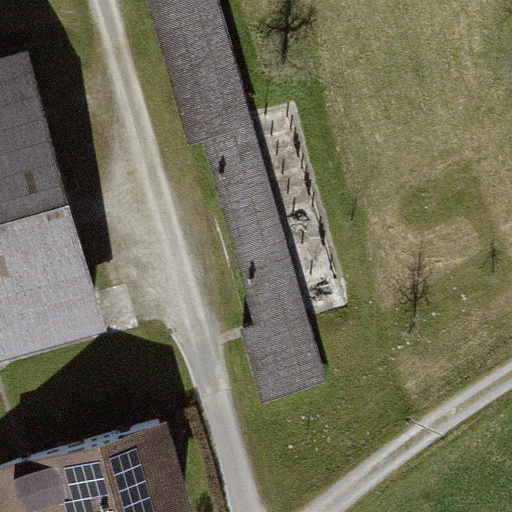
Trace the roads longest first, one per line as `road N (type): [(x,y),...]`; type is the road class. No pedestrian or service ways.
road 1 (track): [(248,511),(109,0)]
road 2 (track): [(328,511),(412,440),(511,375)]
